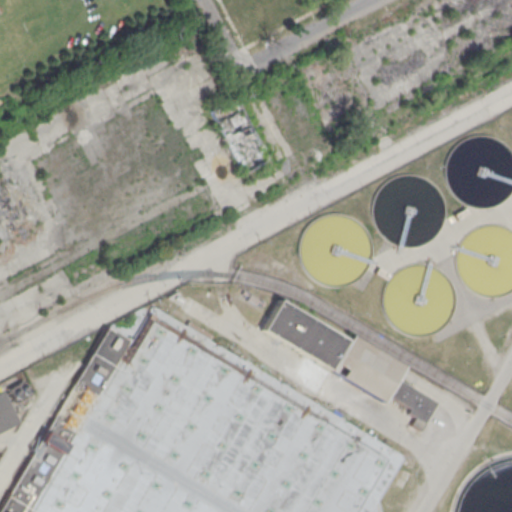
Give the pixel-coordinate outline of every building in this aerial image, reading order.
[(210,110),(240,173),(266,161),(235,98),(210,110)] [(258,329),(325,369),(342,339),(276,299),(258,329)] [(147,305),(400,454),(365,511),(25,511),(126,341),(147,305)] [(25,511),(126,341),(103,327),(0,500),(0,511),(25,511)] [(380,401),(384,395),(407,409),(405,411),(414,416),(409,424),(418,429),(434,403),(396,380),(403,367),(350,335),(329,371),(380,401)] [(0,424),(8,420),(0,404),(0,424)]
